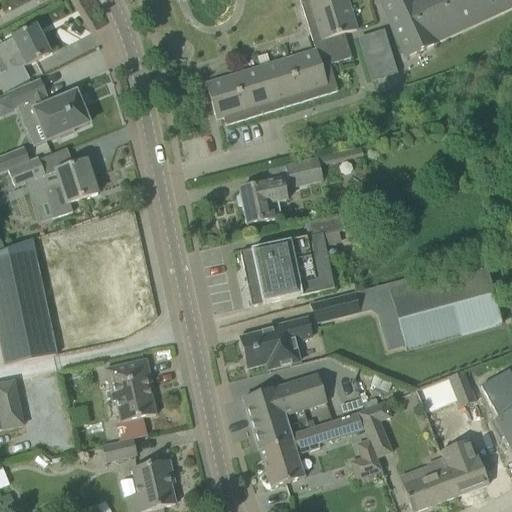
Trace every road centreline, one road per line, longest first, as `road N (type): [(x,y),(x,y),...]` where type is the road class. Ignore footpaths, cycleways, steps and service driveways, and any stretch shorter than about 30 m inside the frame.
road 1 (tertiary): [(234,511),(209,434),(157,177)]
road 2 (tertiary): [(157,177),(129,51),(107,0)]
road 3 (residential): [(157,177),(280,151)]
